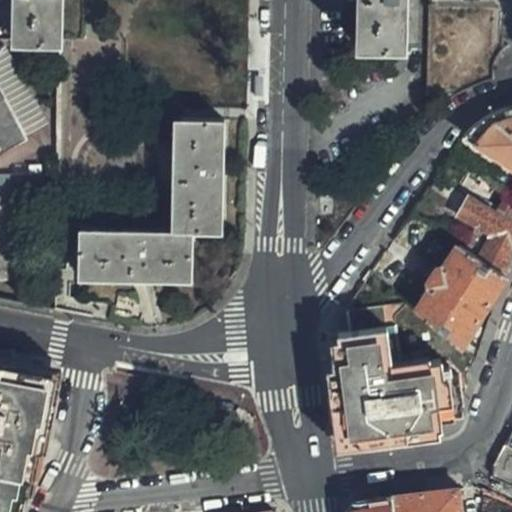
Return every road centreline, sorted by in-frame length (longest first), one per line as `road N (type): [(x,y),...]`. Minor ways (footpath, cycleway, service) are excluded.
road 1 (residential): [(285,318),(447,122),(511,89)]
road 2 (residential): [(287,0),(279,244),(285,318)]
road 3 (residential): [(307,476),(453,457),(483,432),(506,374)]
road 4 (residential): [(61,498),(307,476)]
road 5 (residential): [(125,349),(181,370),(291,368)]
road 6 (residential): [(285,318),(235,339),(125,349)]
road 7 (residential): [(61,498),(89,343)]
